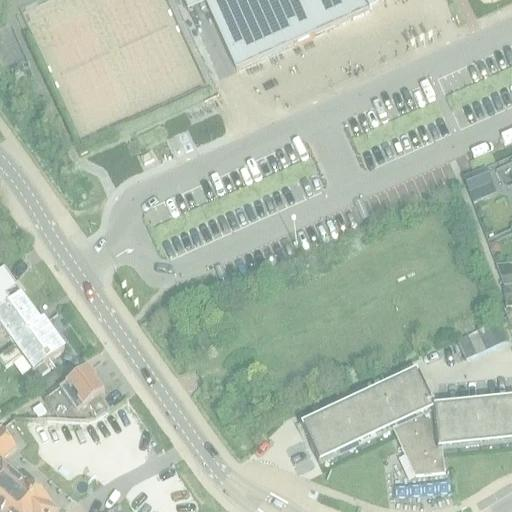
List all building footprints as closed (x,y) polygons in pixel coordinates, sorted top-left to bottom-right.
[(182,0),(184,3),(185,3),(191,0),(204,0),(236,72),(323,33),(328,31),(371,11),(369,6),(382,0),(182,0)] [(477,173),(463,179),(469,194),(491,185),(485,170),(477,173)] [(23,300),(5,312),(0,316),(0,326),(6,334),(33,314),(23,300)] [(15,347),(46,324),(46,323),(42,326),(33,314),(6,334),(15,347)] [(499,323),(488,328),(497,347),(508,343),(499,323)] [(33,373),(65,350),(46,324),(15,347),(33,373)] [(478,333),(487,352),(497,347),(488,328),(478,332),(478,333)] [(467,337),(467,338),(476,357),(487,352),(478,333),(467,337)] [(467,361),(476,357),(467,338),(458,342),(467,361)] [(64,389),(81,413),(105,396),(95,382),(97,381),(90,371),(64,389)] [(437,455),(511,446),(511,400),(434,409),(420,376),(303,431),(319,466),(396,430),(405,448),(401,450),(405,458),(408,456),(418,476),(439,474),(437,455)] [(0,461),(15,449),(1,431),(0,431),(0,461)] [(52,511),(49,509),(51,507),(50,505),(52,503),(42,495),(40,497),(27,486),(25,487),(3,469),(0,472),(0,511),(52,511)]
